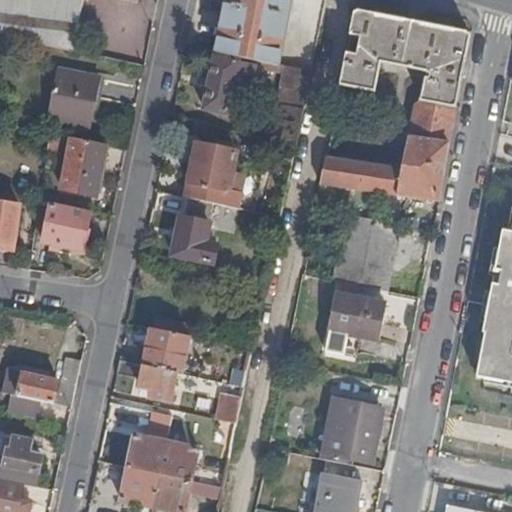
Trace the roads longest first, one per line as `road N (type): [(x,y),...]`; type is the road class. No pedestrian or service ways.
road 1 (residential): [(233,511),(339,0)]
road 2 (residential): [(411,461),(503,0)]
road 3 (residential): [(110,307),(179,0)]
road 4 (residential): [(69,511),(110,307)]
